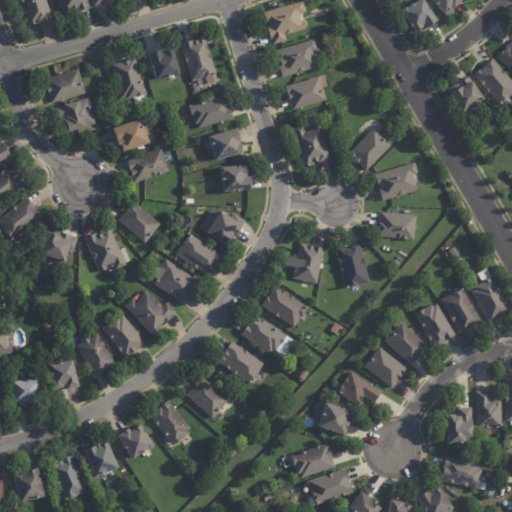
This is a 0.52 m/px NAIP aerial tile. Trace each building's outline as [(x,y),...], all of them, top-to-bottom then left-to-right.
[(50,20),(30,25),(25,8),(30,7),(29,4),(23,5),(21,0),(47,0),(52,19),(50,20)] [(88,9),(77,13),(76,10),(73,11),(74,14),(64,17),(59,0),(86,0),(89,9),(88,9)] [(433,21),(423,28),(420,23),(418,25),(419,27),(412,32),(398,12),(399,10),(401,8),(404,8),(416,0),(420,0),(434,20),(433,21)] [(459,0),(452,8),(454,10),(449,16),(444,12),(442,13),(428,0),(459,0)] [(301,14),(299,14),(301,22),(304,22),(306,29),(285,35),(286,41),(273,45),(271,39),(270,40),(267,27),(269,27),(268,24),(266,24),(263,13),(303,2),(306,12),(301,14)] [(217,81),(200,87),(201,91),(195,92),(192,84),(198,83),(198,80),(192,82),(181,44),(193,41),(193,42),(198,41),(198,40),(205,38),(218,81),(217,81)] [(511,77),(508,73),(510,71),(508,69),(507,69),(495,55),(505,47),(504,47),(511,39),(511,77)] [(316,51),(312,52),(315,61),(316,60),(319,67),(282,78),(279,65),(281,64),(281,62),(277,63),(274,52),(314,40),(317,51),(316,51)] [(175,77),(174,75),(156,81),(148,55),(155,53),(154,52),(160,50),(161,53),(173,50),(180,75),(175,77)] [(138,66),(146,95),(128,100),(127,97),(122,99),(112,64),(135,58),(138,66)] [(511,91),(506,96),(496,104),(472,75),(473,74),(472,73),(475,70),(476,71),(482,66),(481,66),(490,58),(511,84),(511,91)] [(51,101),(47,87),(46,87),(44,80),(73,70),(74,71),(78,70),(86,94),(52,105),(51,101)] [(319,77),(326,101),(293,111),(288,95),(289,94),(289,93),(288,94),(286,86),(319,77)] [(464,79),(477,99),(456,113),(444,94),(456,86),(454,84),(464,78),(464,79)] [(230,107),(234,119),(199,129),(197,124),(195,125),(189,106),(227,95),(230,107)] [(89,99),(89,101),(90,100),(91,106),(90,106),(91,110),(93,110),(95,117),(94,117),(96,124),(87,127),(87,128),(70,133),(66,119),(61,120),(57,107),(88,98),(89,99)] [(144,129),(149,143),(124,152),(121,145),(119,146),(113,130),(135,121),(136,124),(140,122),(141,127),(143,127),(144,129)] [(328,162),(317,165),(317,163),(315,163),(315,166),(304,169),(293,129),(304,125),(306,133),(313,131),(312,127),(320,125),(324,139),(325,139),(327,146),(326,147),(330,161),(328,162)] [(236,130),(240,142),(238,142),(241,153),(215,161),(208,137),(236,128),(236,130)] [(378,133),(392,146),(368,171),(355,158),(354,160),(349,154),(374,128),(378,133)] [(0,140),(1,142),(3,146),(6,144),(13,155),(0,162),(0,140)] [(130,172),(129,170),(125,160),(160,148),(169,172),(134,184),(133,182),(132,182),(130,178),(132,176),(130,172)] [(416,174),(412,175),(415,184),(416,184),(418,191),(382,201),(379,189),(381,188),(380,186),(377,187),(374,175),(414,163),(417,174),(416,174)] [(247,174),(247,177),(251,176),(252,190),(224,192),(223,174),(221,172),(221,169),(222,167),(247,165),(247,174)] [(17,175),(25,186),(0,204),(0,173),(10,166),(17,175)] [(28,198),(35,206),(33,207),(42,218),(11,242),(0,227),(0,218),(28,197),(28,198)] [(118,220),(133,202),(160,225),(145,244),(118,221),(118,220)] [(245,221),(229,247),(208,234),(208,233),(200,228),(212,209),(220,214),(222,212),(231,218),(234,214),(245,221)] [(380,226),(381,223),(379,223),(380,212),(417,216),(414,241),(377,236),(378,231),(380,231),(380,226)] [(116,269),(114,264),(107,267),(108,269),(100,273),(85,239),(110,228),(127,266),(117,270),(116,269)] [(57,232),(78,238),(74,252),(70,251),(66,263),(42,256),(49,230),(57,232)] [(217,264),(209,277),(176,255),(189,234),(223,256),(217,264)] [(312,247),(323,250),(320,264),(322,265),(321,270),(319,269),(316,285),(292,280),(294,268),(285,266),(286,258),(296,260),(299,245),(300,244),(305,245),(305,248),(307,248),(307,246),(312,247)] [(360,286),(345,290),(335,251),(360,245),(370,284),(360,286)] [(455,247),(459,255),(452,258),(448,250),(455,247)] [(192,292),(191,294),(192,295),(185,305),(155,284),(159,279),(160,280),(165,272),(160,269),(166,260),(201,284),(195,291),(194,290),(192,292)] [(499,318),(489,324),(472,293),(476,290),(475,288),(483,284),(478,274),(486,269),(511,312),(501,318),(500,318),(499,318)] [(304,315),(302,318),(301,318),(294,328),(261,307),(268,296),(270,298),(272,293),(272,291),(273,288),(275,287),(275,286),(303,305),(306,312),(304,315)] [(473,327),(470,328),(470,329),(461,335),(440,300),(461,288),(481,321),(473,327)] [(359,293),(360,297),(348,301),(346,293),(358,290),(359,293)] [(148,292),(162,307),(166,303),(175,312),(171,316),(173,317),(163,326),(161,324),(158,327),(160,329),(152,336),(124,306),(132,299),(136,303),(142,297),(141,295),(145,292),(148,292)] [(454,337),(435,349),(415,315),(433,305),(434,307),(438,305),(457,336),(454,337)] [(144,345),(136,351),(126,359),(102,328),(110,321),(111,322),(118,317),(119,319),(123,316),(145,344),(144,345)] [(287,337),(277,353),(274,351),(271,355),(241,335),(248,325),(249,326),(256,316),(287,337)] [(422,354),(411,366),(385,341),(402,323),(428,348),(422,354)] [(5,330),(7,348),(12,347),(13,354),(0,355),(0,327),(5,327),(5,330)] [(105,372),(96,377),(77,346),(97,334),(116,365),(105,372)] [(257,372),(256,374),(257,375),(252,381),(250,380),(248,383),(218,362),(231,342),(263,364),(257,372)] [(398,380),(391,388),(364,367),(379,348),(407,369),(399,380),(398,379),(398,380)] [(77,387),(74,388),(74,389),(67,391),(66,384),(60,386),(60,387),(54,389),(48,366),(49,364),(54,363),(55,364),(55,365),(73,360),(80,387),(77,387)] [(296,375),(301,368),(308,373),(303,380),(296,375)] [(380,393),(374,403),(364,397),(357,407),(337,393),(350,372),(381,392),(380,393)] [(219,392),(229,401),(213,419),(186,396),(202,377),(219,392)] [(511,420),(511,381),(502,381),(503,421),(511,420)] [(25,408),(14,409),(12,383),(38,382),(40,408),(25,408)] [(490,403),(492,403),(492,402),(494,401),(498,401),(500,403),(500,429),(475,429),(475,392),(488,392),(488,404),(490,403)] [(187,431),(186,431),(188,434),(173,446),(149,415),(168,400),(190,428),(187,431)] [(320,403),(324,405),(326,404),(349,411),(346,423),(349,424),(345,437),(318,429),(321,417),(311,414),(315,402),(320,403)] [(474,439),(472,439),(473,444),(468,444),(468,445),(448,446),(448,418),(450,416),(455,416),(457,417),(458,417),(457,408),(471,408),(474,423),(474,439)] [(303,423),(298,428),(293,424),(298,418),(303,423)] [(148,449),(143,453),(143,454),(134,460),(118,436),(129,429),(131,432),(141,425),(154,445),(154,447),(151,449),(148,449)] [(112,470),(108,472),(95,478),(83,451),(86,450),(88,449),(95,446),(95,445),(99,443),(100,446),(107,442),(119,467),(115,469),(112,470)] [(331,451),(336,468),(302,480),(300,475),(299,476),(296,467),(295,467),(291,456),(328,443),(331,451)] [(78,470),(88,493),(66,503),(50,466),(72,456),(78,470)] [(480,480),(478,490),(441,482),(444,468),(443,468),(445,457),(480,465),(479,471),(481,471),(480,480)] [(21,473),(23,474),(25,474),(25,472),(38,468),(45,497),(21,503),(14,477),(15,474),(21,473)] [(348,480),(347,480),(350,488),(351,488),(353,494),(316,507),(308,482),(345,470),(348,480)] [(424,511),(416,498),(427,491),(428,494),(438,487),(452,508),(449,510),(450,511),(424,511)] [(362,492),(366,495),(367,493),(377,502),(376,504),(381,508),(377,511),(353,511),(348,507),(362,491),(362,492)] [(390,501),(402,503),(402,506),(411,508),(410,511),(388,511),(390,501)]
